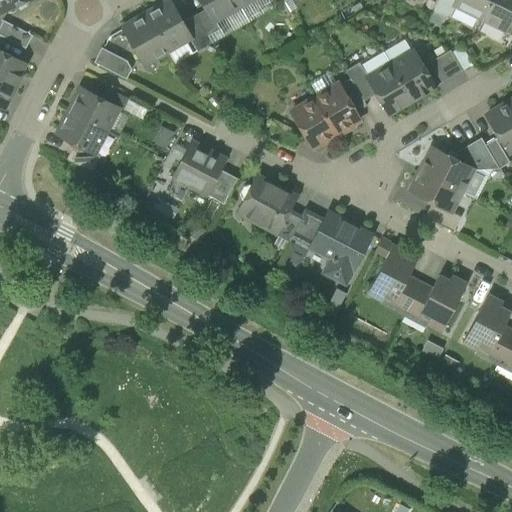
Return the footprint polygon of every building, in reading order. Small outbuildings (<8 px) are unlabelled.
[(0,0),(0,13),(15,5),(21,9),(27,5),(26,0),(0,0)] [(215,20),(239,6),(235,0),(201,0),(206,9),(213,21),(215,20)] [(439,0),(434,10),(449,18),(455,6),(454,5),(456,0),(439,0)] [(455,6),(483,19),(492,0),(456,0),(454,5),(455,6)] [(511,0),(492,0),(483,19),(506,31),(511,22),(511,21),(511,0)] [(170,1),(147,14),(168,50),(191,37),(182,22),(170,1)] [(206,9),(196,15),(208,36),(220,29),(215,20),(213,21),(206,9)] [(168,51),(168,50),(147,14),(122,28),(144,65),(168,51)] [(208,36),(196,15),(182,22),(191,37),(195,44),(208,36)] [(0,34),(6,38),(26,48),(32,35),(3,21),(0,27),(0,34)] [(94,62),(126,79),(131,69),(127,61),(102,48),(94,62)] [(0,77),(15,85),(21,75),(19,74),(24,63),(0,50),(0,77)] [(429,62),(442,83),(462,71),(450,50),(429,62)] [(413,51),(390,64),(412,100),(435,87),(413,51)] [(345,70),(350,79),(363,101),(377,93),(368,78),(368,77),(359,62),(345,70)] [(389,114),(412,100),(390,64),(368,77),(368,78),(377,93),(389,114)] [(0,106),(3,108),(15,85),(0,77),(0,106)] [(366,106),(363,101),(350,79),(340,85),(356,112),(366,106)] [(339,83),(315,98),(336,134),(360,120),(356,112),(340,85),(339,83)] [(118,108),(123,111),(130,99),(107,87),(102,98),(118,107),(118,108)] [(81,88),(69,111),(106,131),(118,108),(118,107),(102,98),(81,88)] [(312,148),(336,134),(315,98),(291,112),(312,148)] [(511,99),(486,115),(509,153),(511,150),(511,99)] [(95,153),(106,131),(69,111),(57,135),(75,144),(94,154),(95,153)] [(264,133),(292,148),(298,137),(270,123),(264,133)] [(155,140),(166,145),(173,131),(162,126),(155,140)] [(492,169),(500,169),(485,144),(481,138),(458,151),(454,159),(474,169),(492,169)] [(495,138),(485,144),(500,169),(510,163),(495,138)] [(174,177),(176,179),(190,186),(206,194),(219,169),(225,159),(192,142),(174,177)] [(67,160),(91,172),(100,156),(95,153),(94,154),(75,144),(67,160)] [(431,147),(419,170),(462,193),(474,169),(454,159),(431,147)] [(206,194),(224,203),(237,178),(219,169),(206,194)] [(476,200),(492,169),(474,169),(462,193),(476,200)] [(452,212),(462,193),(419,170),(409,190),(432,202),(452,213),(452,212)] [(275,233),(277,233),(289,210),(295,197),(295,195),(258,176),(256,177),(251,187),(249,186),(244,187),(240,194),(242,200),(244,201),(238,213),(275,233)] [(182,199),(190,186),(176,179),(169,192),(182,199)] [(425,216),(453,232),(461,217),(452,212),(452,213),(432,202),(425,216)] [(289,242),(292,237),(302,217),(289,210),(277,233),(275,233),(275,234),(289,242)] [(306,210),(302,217),(292,237),(311,247),(325,220),(306,210)] [(324,272),(345,283),(370,235),(329,213),(325,220),(311,247),(332,258),(324,272)] [(385,296),(395,301),(396,299),(408,276),(415,263),(405,258),(407,254),(392,246),(368,292),(383,300),(385,296)] [(408,253),(407,254),(405,258),(415,263),(418,258),(408,253)] [(442,270),(439,275),(449,281),(451,277),(452,275),(442,270)] [(427,323),(442,331),(466,284),(451,277),(449,281),(439,275),(432,288),(419,314),(429,319),(427,323)] [(396,299),(409,306),(422,283),(408,276),(396,299)] [(432,288),(422,283),(409,306),(408,308),(419,314),(432,288)] [(381,304),(404,316),(408,308),(409,306),(396,299),(395,301),(385,296),(383,300),(381,304)] [(480,346),(490,351),(491,349),(503,326),(510,313),(500,307),(502,303),(487,296),(463,342),(478,350),(480,346)] [(511,307),(502,302),(502,303),(500,307),(510,313),(511,308),(511,307)] [(419,314),(408,308),(404,316),(425,327),(427,323),(429,319),(419,314)] [(491,349),(501,354),(511,334),(511,330),(503,326),(491,349)] [(511,334),(501,354),(511,359),(511,334)] [(496,364),(501,354),(491,349),(490,351),(480,346),(478,350),(476,354),(496,364)] [(511,359),(501,354),(496,364),(511,372),(511,362),(511,359)]
